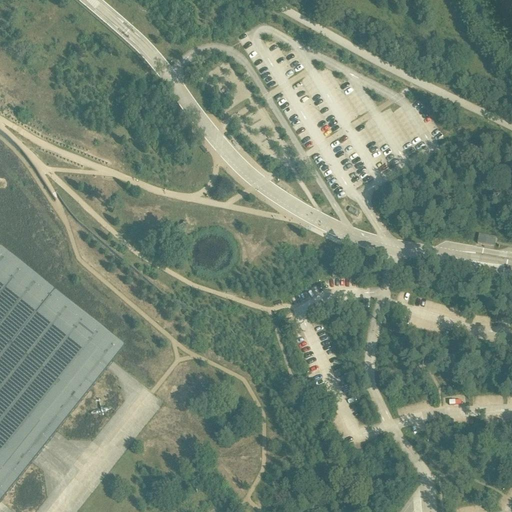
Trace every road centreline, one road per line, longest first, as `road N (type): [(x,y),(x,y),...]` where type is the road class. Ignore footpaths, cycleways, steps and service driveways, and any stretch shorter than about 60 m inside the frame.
road 1 (unclassified): [(511,127),(266,0)]
road 2 (unclassified): [(170,79),(260,184),(357,237)]
